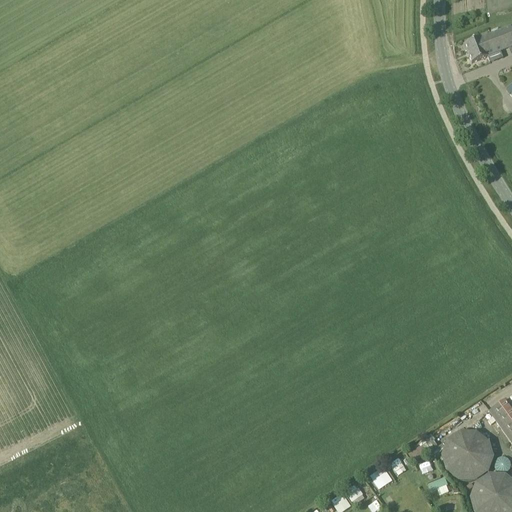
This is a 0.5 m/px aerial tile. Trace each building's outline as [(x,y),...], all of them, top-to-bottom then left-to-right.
[(471,64),(511,48),(511,32),(510,27),(464,45),(471,64)] [(511,411),(504,401),(489,412),(511,444),(511,411)] [(474,484),(487,475),(493,459),(488,443),(476,434),(459,433),(446,442),(440,457),(445,473),(458,483),(474,484)] [(412,462),(423,458),(420,448),(409,452),(412,462)] [(399,459),(393,463),(398,471),(404,467),(399,459)] [(428,462),(420,466),(425,478),(433,475),(428,462)] [(511,511),(511,482),(505,477),(488,476),(475,485),(469,500),(472,511),(511,511)] [(430,492),(438,491),(439,496),(448,494),(445,479),(428,483),(430,492)] [(356,486),(345,492),(354,506),(364,499),(356,486)] [(342,494),(330,502),(336,511),(344,511),(351,508),(342,494)] [(390,509),(396,503),(391,498),(385,503),(390,509)]
